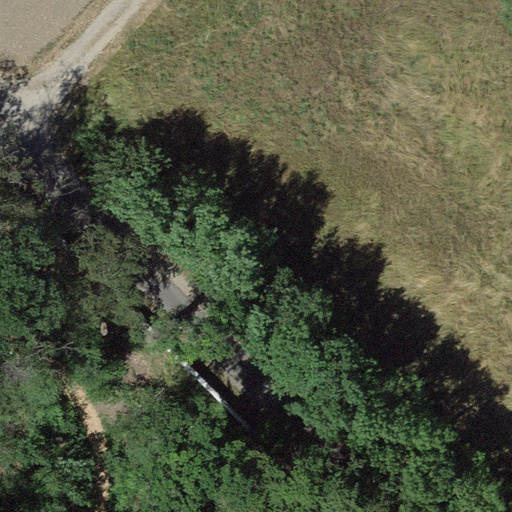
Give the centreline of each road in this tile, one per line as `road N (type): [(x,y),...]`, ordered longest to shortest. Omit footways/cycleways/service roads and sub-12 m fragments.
road 1 (residential): [(364,511),(0,124)]
road 2 (track): [(10,132),(128,0)]
